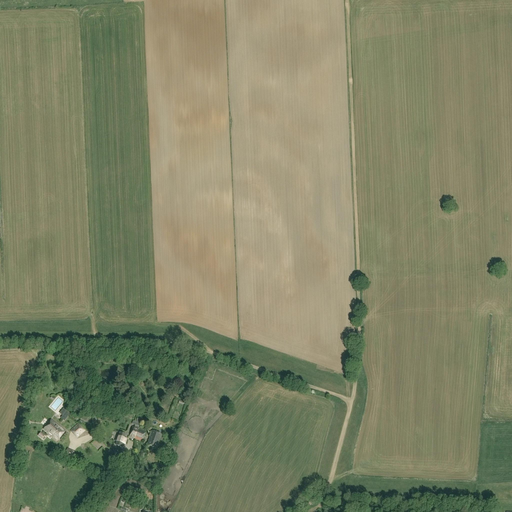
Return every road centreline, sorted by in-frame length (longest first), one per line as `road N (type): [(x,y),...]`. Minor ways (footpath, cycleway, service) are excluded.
road 1 (track): [(351,401),(359,292),(348,0)]
road 2 (track): [(0,342),(177,344),(351,401)]
road 3 (track): [(351,401),(329,482),(299,511)]
